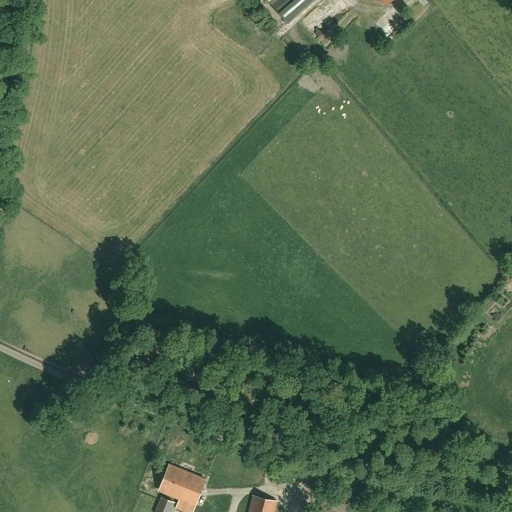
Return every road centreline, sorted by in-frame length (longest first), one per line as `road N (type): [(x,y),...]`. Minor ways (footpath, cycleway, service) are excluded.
road 1 (unclassified): [(485,511),(301,474),(0,346)]
road 2 (unclassified): [(0,173),(30,0)]
